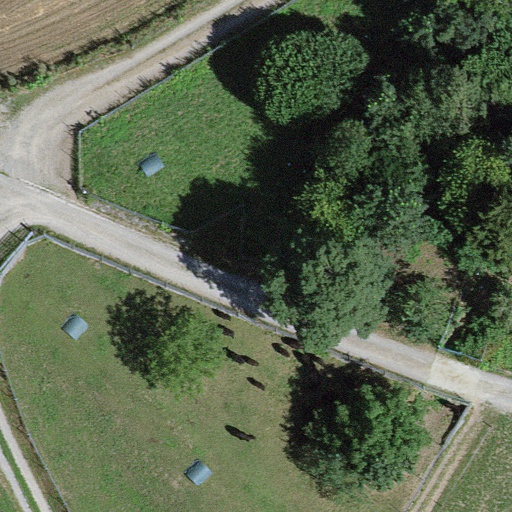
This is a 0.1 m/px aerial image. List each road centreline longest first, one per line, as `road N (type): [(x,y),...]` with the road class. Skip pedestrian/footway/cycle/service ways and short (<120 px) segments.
road 1 (track): [(0,176),(183,265),(408,355),(511,383)]
road 2 (track): [(261,0),(0,145)]
